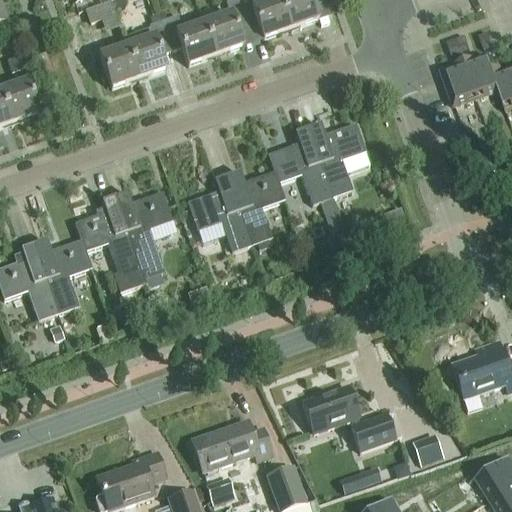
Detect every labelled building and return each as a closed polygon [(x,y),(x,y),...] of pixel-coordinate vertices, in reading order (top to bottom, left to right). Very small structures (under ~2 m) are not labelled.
[(77,0),(79,3),(86,0),(98,0),(101,8),(124,0),(77,0)] [(290,33),(278,0),(265,0),(267,4),(257,7),(254,0),(242,0),(237,2),(248,32),(257,28),(262,43),(290,33)] [(278,0),(290,33),(318,23),(309,0),(278,0)] [(204,27),(215,60),(243,50),(238,35),(248,32),(237,2),(226,6),(230,18),(204,27)] [(188,70),(215,60),(204,27),(182,34),(177,20),(160,26),(170,55),(181,51),(188,70)] [(127,50),(138,83),(167,73),(161,58),(170,55),(160,26),(123,39),(127,50)] [(89,34),(94,48),(106,44),(101,30),(89,34)] [(483,54),(492,50),(487,36),(477,39),(483,54)] [(450,60),(469,54),(464,39),(446,46),(450,60)] [(138,83),(127,50),(99,60),(111,92),(138,83)] [(5,64),(11,78),(23,74),(17,60),(5,64)] [(442,75),(455,113),(498,98),(505,116),(511,113),(511,71),(501,76),(499,70),(491,73),(486,60),(473,64),(472,62),(454,68),(455,71),(442,75)] [(0,93),(0,95),(11,128),(38,118),(26,85),(0,93)] [(0,131),(11,128),(0,95),(0,131)] [(319,129),(307,133),(331,203),(352,196),(341,165),(365,156),(355,128),(322,139),(319,129)] [(273,177),(277,188),(301,180),(312,210),(319,207),(331,241),(343,237),(331,203),(307,133),(293,138),(297,149),(267,159),(273,177)] [(226,181),(251,251),(271,244),(260,214),(283,206),(277,188),(273,177),(243,187),(239,177),(226,181)] [(251,251),(226,181),(214,186),(218,197),(186,208),(196,236),(220,228),(231,258),(251,251)] [(114,201),(146,288),(146,290),(162,285),(160,278),(162,277),(147,234),(172,225),(162,197),(131,208),(127,197),(114,201)] [(80,245),(85,257),(107,249),(117,275),(112,277),(119,297),(146,288),(114,201),(102,205),(106,217),(74,228),(80,245)] [(85,257),(80,245),(50,255),(47,244),(33,249),(57,319),(76,312),(66,282),(90,273),(85,257)] [(36,326),(57,319),(33,249),(21,253),(25,265),(0,273),(0,298),(2,304),(26,296),(36,326)] [(511,366),(505,369),(497,344),(474,352),(477,362),(465,366),(465,364),(449,369),(462,404),(504,389),(506,397),(511,394),(511,366)] [(8,357),(2,359),(0,363),(0,368),(1,372),(12,368),(8,357)] [(387,420),(392,419),(391,417),(360,429),(347,392),(300,408),(311,439),(347,426),(358,457),(400,442),(399,439),(395,441),(387,420)] [(229,433),(229,434),(190,448),(201,478),(253,460),(255,466),(271,461),(261,434),(251,438),(246,426),(229,433)] [(420,471),(443,463),(434,438),(411,447),(420,471)] [(95,484),(100,498),(97,499),(94,503),(97,511),(122,511),(153,501),(149,490),(165,484),(156,458),(131,467),(132,471),(95,484)] [(488,505),(511,490),(511,471),(505,461),(473,481),(488,505)] [(265,479),(277,511),(306,511),(305,507),(307,506),(293,469),(265,479)] [(380,485),(376,473),(358,479),(362,491),(380,485)] [(235,502),(228,481),(205,488),(212,510),(235,502)] [(492,511),(511,511),(511,490),(488,505),(492,511)] [(169,511),(197,511),(192,496),(167,505),(169,511)] [(397,511),(404,508),(397,497),(372,511),(397,511)] [(53,511),(51,503),(29,511),(28,508),(17,511),(53,511)]
